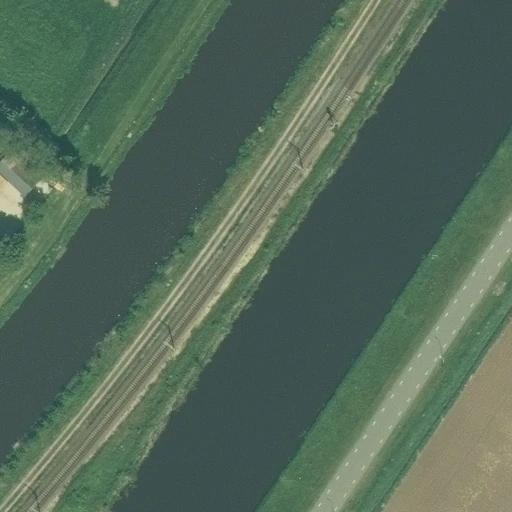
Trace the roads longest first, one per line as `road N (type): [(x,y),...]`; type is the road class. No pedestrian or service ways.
road 1 (track): [(2,511),(213,243),(376,0)]
road 2 (tertiary): [(324,511),(511,230)]
